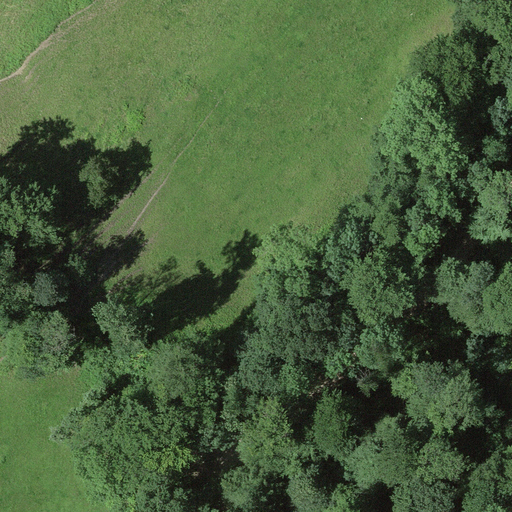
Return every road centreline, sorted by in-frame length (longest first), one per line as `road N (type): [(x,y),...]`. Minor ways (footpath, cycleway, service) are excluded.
road 1 (track): [(511,180),(441,278),(308,392)]
road 2 (track): [(308,392),(236,454),(228,473),(233,511)]
